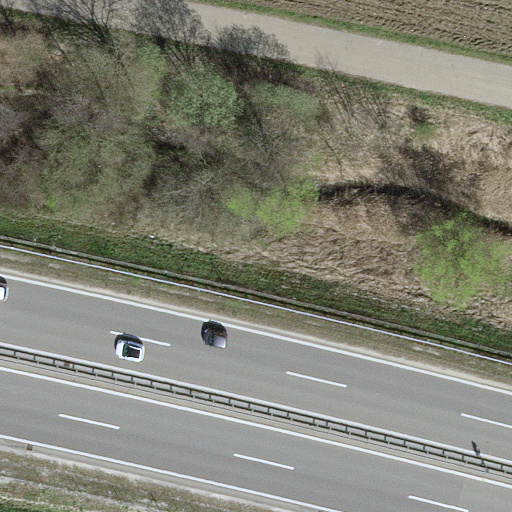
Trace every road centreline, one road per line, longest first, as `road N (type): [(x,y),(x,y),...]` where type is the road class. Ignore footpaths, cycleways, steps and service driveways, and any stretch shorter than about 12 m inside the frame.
road 1 (motorway): [(511,426),(0,307)]
road 2 (motorway): [(0,403),(471,511)]
road 3 (track): [(140,0),(511,58)]
